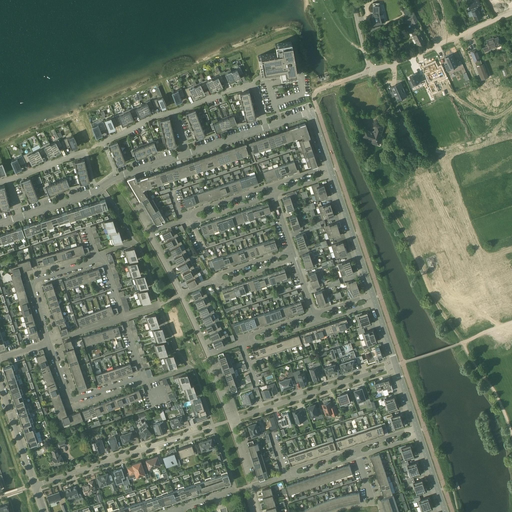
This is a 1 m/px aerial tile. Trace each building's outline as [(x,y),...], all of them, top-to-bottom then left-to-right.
[(471,9),(478,6),(481,5),(478,0),(475,0),(468,3),(471,9)] [(379,2),(372,3),(373,16),(372,16),(374,25),(386,22),(385,18),(381,18),(380,14),(379,2)] [(475,20),(482,17),(478,6),(471,9),(475,20)] [(413,24),(418,22),(414,13),(405,17),(408,22),(411,20),(412,22),(410,23),(412,28),(408,30),(410,33),(416,30),(415,27),(414,27),(413,24)] [(420,32),(418,33),(413,36),(416,43),(417,43),(418,46),(426,43),(420,32)] [(490,49),(501,45),(498,37),(491,40),(491,39),(486,41),(488,46),(483,48),(485,52),(490,50),(490,49)] [(276,53),(260,55),(263,72),(279,69),(279,71),(280,72),(280,75),(288,73),(296,72),(296,69),(295,68),(292,45),(275,47),(276,53)] [(470,52),(474,61),(481,59),(477,49),(470,52)] [(447,64),(443,65),(446,72),(457,67),(456,66),(458,66),(456,60),(454,61),(451,55),(444,58),(447,64)] [(489,76),(484,62),(476,66),(481,79),(489,76)] [(444,76),(440,67),(437,69),(434,63),(427,66),(430,72),(426,74),(430,81),(439,77),(440,78),(444,76)] [(239,75),(243,73),(239,66),(236,68),(236,69),(231,72),(230,69),(230,70),(235,81),(241,78),(239,75)] [(225,72),(225,71),(221,73),(225,81),(228,79),(229,82),(235,80),(235,81),(230,70),(225,72)] [(424,80),(422,76),(418,77),(417,73),(410,76),(412,80),(409,81),(412,88),(421,83),(420,82),(424,80)] [(222,86),(220,83),(224,81),(220,74),(212,78),(216,89),(222,86)] [(216,88),(216,89),(212,78),(207,81),(206,80),(203,81),(206,88),(209,87),(210,90),(216,88)] [(194,85),(199,96),(204,93),(203,90),(206,88),(203,81),(194,85)] [(397,99),(406,95),(401,83),(392,87),(393,90),(390,92),(392,97),(396,95),(397,99)] [(191,94),(193,98),(198,95),(199,96),(194,85),(185,89),(188,96),(191,94)] [(181,88),(172,92),(176,102),(182,100),(181,97),(184,95),(183,92),(182,88),(181,88)] [(237,94),(239,100),(250,97),(249,91),(237,94)] [(160,97),(152,100),(155,108),(159,106),(161,109),(166,107),(162,96),(161,94),(159,95),(160,97)] [(146,103),(141,105),(145,114),(151,112),(149,109),(153,107),(150,100),(146,102),(146,103)] [(135,115),(138,114),(140,117),(146,115),(145,114),(141,105),(141,104),(132,108),(135,115)] [(123,112),(127,122),(133,120),(132,116),(135,115),(132,108),(123,112)] [(197,115),(195,109),(186,113),(188,118),(197,115)] [(128,123),(127,122),(123,112),(115,116),(117,123),(121,122),(122,125),(128,123)] [(254,113),(245,115),(246,121),(255,119),(254,113)] [(227,116),(231,126),(237,124),(234,118),(233,115),(233,114),(227,116)] [(197,115),(188,118),(190,123),(199,120),(197,115)] [(113,125),(117,123),(114,116),(104,120),(109,130),(115,128),(113,125)] [(231,126),(227,116),(222,118),(226,128),(231,126)] [(159,127),(160,126),(170,124),(169,118),(158,121),(159,127)] [(218,121),(221,130),(226,128),(222,118),(223,119),(218,121)] [(199,120),(190,123),(192,128),(201,125),(199,120)] [(221,130),(218,121),(212,123),(213,126),(214,129),(216,132),(221,130)] [(96,137),(102,135),(101,131),(106,129),(103,122),(94,126),(92,126),(96,137)] [(304,139),(308,138),(310,137),(305,125),(305,124),(300,125),(297,126),(289,129),(290,130),(293,139),(303,136),(304,139)] [(375,130),(375,131),(372,133),(370,132),(365,130),(363,137),(371,140),(370,142),(380,146),(383,136),(380,135),(383,127),(377,124),(375,130)] [(194,133),(203,130),(201,125),(192,128),(194,133)] [(205,135),(203,130),(194,133),(196,139),(205,135)] [(284,132),(287,141),(293,139),(290,130),(284,132)] [(284,132),(279,134),(281,143),(287,141),(284,132)] [(412,148),(418,145),(411,133),(406,136),(412,148)] [(163,142),(165,142),(174,140),(173,134),(163,136),(161,137),(163,142)] [(276,145),(281,143),(279,134),(273,136),(276,145)] [(77,146),(73,136),(64,139),(67,146),(70,145),(71,148),(77,146)] [(270,146),(276,145),(273,136),(267,138),(271,148),(270,146)] [(299,141),(300,146),(310,143),(308,138),(310,137),(308,138),(304,139),(299,141)] [(267,138),(262,140),(265,150),(271,148),(267,138)] [(55,142),(50,145),(49,142),(49,143),(55,154),(60,151),(58,148),(62,146),(58,139),(54,141),(55,142)] [(148,143),(152,152),(157,150),(156,147),(155,144),(154,142),(153,140),(148,143)] [(262,140),(256,142),(259,152),(265,150),(262,140)] [(111,150),(120,146),(118,141),(109,144),(111,150)] [(250,144),(253,154),(259,152),(256,142),(250,144)] [(55,154),(49,143),(40,147),(44,154),(47,152),(49,155),(54,153),(54,154),(55,154)] [(137,147),(141,157),(147,155),(143,145),(142,143),(137,146),(137,147)] [(148,143),(143,145),(147,155),(148,154),(152,152),(148,143)] [(300,152),(312,149),(310,143),(300,146),(302,152),(300,152)] [(245,145),(239,147),(242,156),(248,154),(245,145)] [(120,146),(111,150),(113,155),(122,151),(120,146)] [(32,151),(37,161),(43,158),(41,155),(44,154),(40,147),(32,151)] [(132,149),(133,150),(134,153),(135,155),(136,159),(141,157),(137,147),(132,149)] [(237,158),(242,156),(239,147),(234,149),(237,160),(237,158)] [(400,151),(404,158),(410,155),(406,148),(400,151)] [(232,161),(237,160),(234,149),(228,151),(232,161)] [(303,154),(304,157),(313,154),(312,149),(300,152),(301,154),(303,154)] [(23,155),(27,162),(30,160),(32,163),(37,161),(32,151),(23,155)] [(122,151),(113,155),(115,160),(123,157),(124,157),(122,151)] [(228,151),(222,153),(226,163),(232,161),(228,151)] [(222,153),(217,155),(220,165),(226,163),(222,153)] [(306,163),(315,159),(313,154),(304,157),(306,163)] [(217,155),(211,157),(214,167),(220,165),(217,155)] [(20,165),(25,163),(22,156),(11,160),(15,171),(21,168),(20,165)] [(125,162),(123,157),(115,160),(117,166),(125,162)] [(214,167),(211,157),(205,158),(209,169),(214,167)] [(205,158),(200,160),(203,171),(209,169),(205,158)] [(85,165),(84,159),(72,162),(74,168),(75,168),(85,165)] [(318,167),(315,159),(306,163),(308,168),(312,167),(313,169),(318,167)] [(200,160),(194,162),(197,173),(203,171),(200,160)] [(297,171),(294,161),(289,163),(292,173),(297,171)] [(188,164),(192,175),(197,173),(194,162),(188,164)] [(289,163),(283,165),(287,174),(292,173),(289,163)] [(188,164),(182,166),(186,177),(186,175),(191,173),(191,175),(192,175),(188,164)] [(283,165),(278,166),(282,176),(287,174),(283,165)] [(182,166),(177,168),(180,179),(186,177),(182,166)] [(282,176),(278,166),(273,168),(276,178),(282,176)] [(177,168),(171,170),(174,179),(179,177),(180,179),(177,168)] [(273,168),(268,170),(271,179),(276,178),(273,168)] [(174,179),(171,170),(165,172),(168,180),(174,179)] [(271,179),(268,170),(263,172),(266,181),(271,179)] [(163,182),(168,180),(165,172),(160,174),(163,184),(163,182)] [(160,174),(154,176),(158,186),(163,184),(160,174)] [(255,174),(250,176),(253,186),(258,184),(258,183),(261,182),(259,177),(256,178),(255,174)] [(144,189),(151,186),(148,178),(148,177),(148,176),(140,178),(140,179),(137,180),(134,176),(129,178),(130,180),(129,181),(130,184),(140,200),(141,199),(146,196),(143,190),(144,189)] [(148,176),(148,177),(148,178),(151,186),(157,184),(157,186),(158,186),(154,176),(148,177),(148,176)] [(253,186),(250,176),(245,178),(248,187),(253,186)] [(23,186),(33,183),(31,177),(21,181),(23,186)] [(61,180),(64,189),(70,187),(68,184),(67,181),(66,178),(61,180)] [(245,178),(239,179),(243,189),(248,187),(245,178)] [(243,189),(239,179),(234,181),(238,191),(243,189)] [(56,182),(59,191),(64,189),(61,180),(56,182)] [(234,181),(229,183),(232,192),(238,191),(234,181)] [(56,182),(51,184),(54,193),(59,191),(56,182)] [(23,186),(25,191),(35,188),(33,183),(23,186)] [(232,192),(229,183),(224,185),(227,194),(232,192)] [(325,191),(323,185),(319,186),(318,183),(311,185),(314,195),(325,191)] [(49,195),(54,193),(51,184),(45,186),(46,189),(49,195)] [(224,185),(219,186),(222,196),(227,194),(224,185)] [(222,196),(219,186),(214,188),(217,198),(222,196)] [(25,191),(27,196),(36,193),(34,188),(35,188),(25,191)] [(214,188),(209,190),(212,199),(217,198),(214,188)] [(212,199),(209,190),(204,191),(207,201),(212,199)] [(204,191),(198,193),(202,203),(207,201),(204,191)] [(285,204),(296,201),(293,191),(286,194),(285,194),(287,197),(283,198),(285,204)] [(325,191),(314,195),(316,201),(323,199),(323,198),(328,197),(327,196),(325,191)] [(38,199),(36,193),(27,196),(29,202),(38,199)] [(202,203),(198,193),(193,195),(197,204),(202,203)] [(141,199),(144,204),(152,199),(149,194),(146,196),(141,199)] [(193,195),(188,197),(191,206),(197,204),(193,195)] [(183,198),(186,208),(191,206),(188,197),(183,198)] [(99,201),(102,211),(108,209),(105,200),(105,199),(99,201)] [(152,199),(144,204),(147,209),(155,204),(152,199)] [(94,203),(97,213),(102,211),(99,201),(94,203)] [(285,204),(287,211),(291,209),(298,207),(296,201),(285,204)] [(97,213),(94,203),(88,205),(91,213),(96,212),(97,213)] [(268,203),(262,205),(265,214),(271,212),(268,203)] [(147,209),(150,214),(158,208),(155,204),(147,209)] [(320,214),(332,210),(330,204),(326,205),(325,205),(318,207),(320,214)] [(83,207),(86,215),(91,213),(88,205),(83,207)] [(265,214),(262,205),(257,206),(260,216),(261,219),(266,217),(265,214)] [(251,208),(255,218),(260,216),(257,206),(251,208)] [(86,215),(83,207),(78,208),(81,219),(81,217),(86,215)] [(72,210),(76,220),(81,219),(78,208),(72,210)] [(158,208),(150,214),(153,218),(161,213),(158,208)] [(251,208),(246,210),(250,219),(255,218),(251,208)] [(76,220),(72,210),(67,212),(70,222),(76,220)] [(250,219),(246,210),(241,212),(244,221),(250,219)] [(334,215),(334,216),(332,210),(320,214),(322,220),(329,217),(329,218),(330,217),(334,216),(334,215)] [(61,214),(65,224),(70,222),(67,212),(61,214)] [(244,221),(241,212),(236,213),(239,223),(244,221)] [(164,219),(161,213),(153,218),(157,226),(162,224),(160,221),(164,219)] [(239,223),(236,213),(231,215),(234,225),(239,223)] [(291,223),(303,220),(300,213),(293,216),(289,217),(291,223)] [(65,224),(61,214),(56,216),(59,224),(64,222),(65,224)] [(234,225),(231,215),(226,217),(229,226),(234,225)] [(51,217),(54,228),(54,226),(59,224),(56,216),(51,217)] [(54,228),(51,217),(45,219),(49,230),(54,228)] [(229,226),(226,217),(221,218),(224,228),(229,226)] [(224,228),(221,218),(216,220),(219,230),(224,228)] [(40,221),(43,230),(48,228),(48,230),(49,230),(45,219),(40,221)] [(102,222),(104,228),(114,225),(112,219),(102,222)] [(219,230),(216,220),(211,222),(214,231),(219,230)] [(291,223),(293,230),(297,228),(298,228),(303,226),(301,220),(303,220),(291,223)] [(43,230),(40,221),(34,223),(37,231),(43,230)] [(214,231),(211,222),(205,224),(209,233),(214,231)] [(29,225),(32,234),(32,233),(37,231),(34,223),(29,225)] [(338,229),(336,223),(332,224),(325,226),(327,233),(338,229)] [(209,233),(205,224),(200,225),(203,235),(209,233)] [(23,227),(26,236),(32,234),(29,225),(23,227)] [(116,230),(114,225),(104,228),(106,228),(108,233),(118,230),(118,229),(116,230)] [(22,227),(16,229),(19,239),(25,237),(22,227)] [(19,239),(16,229),(11,231),(14,241),(14,240),(19,239)] [(171,236),(174,234),(171,229),(162,234),(165,239),(171,236)] [(338,229),(327,233),(329,239),(336,236),(340,235),(340,234),(338,229)] [(120,235),(118,230),(108,233),(110,239),(120,235)] [(14,241),(11,231),(5,233),(9,243),(14,241)] [(9,243),(5,233),(0,234),(3,245),(4,244),(3,243),(8,241),(9,243)] [(175,244),(181,241),(177,233),(174,234),(171,236),(172,238),(166,242),(169,247),(175,244)] [(297,242),(307,239),(305,233),(300,235),(299,235),(295,236),(297,242)] [(122,241),(120,235),(110,239),(112,245),(122,241)] [(274,239),(268,241),(272,251),(277,249),(276,245),(280,244),(278,239),(275,240),(274,239)] [(297,242),(299,249),(304,247),(309,245),(307,239),(297,242)] [(182,244),(181,241),(175,244),(176,247),(170,250),(173,255),(179,252),(182,250),(179,245),(182,244)] [(268,241),(263,243),(266,252),(272,251),(268,241)] [(345,248),(342,241),(338,243),(331,245),(333,252),(345,248)] [(263,243),(258,244),(261,254),(266,252),(263,243)] [(83,248),(82,244),(76,246),(79,254),(81,254),(89,252),(88,247),(83,248)] [(261,254),(258,244),(253,246),(256,256),(261,254)] [(73,256),(79,254),(76,246),(70,248),(73,256)] [(251,257),(256,256),(253,246),(248,248),(251,257)] [(124,251),(126,256),(135,253),(134,247),(124,251)] [(67,258),(73,256),(70,248),(65,249),(67,258)] [(248,248),(243,249),(246,259),(251,257),(248,248)] [(347,254),(347,253),(346,253),(345,248),(333,252),(335,258),(342,255),(347,254)] [(61,259),(67,258),(65,249),(59,251),(61,259)] [(179,252),(180,255),(174,258),(177,263),(183,260),(189,257),(185,249),(182,250),(179,252)] [(246,259),(243,249),(238,251),(241,261),(246,259)] [(55,261),(61,259),(59,251),(53,253),(55,261)] [(236,263),(241,261),(238,251),(232,253),(236,263)] [(221,253),(222,256),(225,266),(231,264),(227,255),(226,252),(221,253)] [(304,261),(315,257),(313,258),(311,252),(306,254),(302,255),(304,261)] [(50,263),(55,261),(53,253),(47,254),(50,263)] [(128,262),(137,259),(135,253),(126,256),(128,262)] [(232,253),(227,255),(231,264),(236,263),(232,253)] [(44,265),(50,263),(47,254),(41,256),(44,265)] [(38,266),(44,265),(41,256),(36,258),(38,266)] [(220,268),(225,266),(222,256),(217,258),(220,268)] [(183,260),(184,263),(178,266),(181,271),(187,268),(193,265),(189,257),(183,260)] [(304,261),(306,268),(310,266),(317,264),(315,257),(304,261)] [(220,268),(217,258),(212,260),(215,269),(220,268)] [(29,260),(24,261),(26,270),(32,268),(29,260)] [(351,267),(349,260),(345,262),(344,262),(337,264),(339,271),(351,267)] [(26,270),(24,261),(17,263),(18,265),(20,272),(26,270)] [(126,265),(128,271),(138,268),(136,262),(126,265)] [(13,275),(20,273),(20,272),(18,265),(11,267),(13,275)] [(187,268),(188,271),(182,274),(185,279),(191,276),(197,273),(193,265),(187,268)] [(104,271),(103,267),(95,270),(93,270),(95,279),(96,282),(102,280),(100,273),(104,271)] [(353,273),(353,272),(351,267),(339,271),(341,277),(348,274),(349,274),(353,273)] [(140,274),(138,268),(128,271),(130,277),(140,274)] [(281,280),(287,278),(284,268),(278,270),(281,280)] [(95,279),(93,270),(87,272),(90,281),(95,279)] [(281,280),(278,270),(273,272),(276,282),(281,280)] [(310,280),(322,276),(320,270),(313,272),(313,273),(308,274),(310,280)] [(90,281),(87,272),(81,274),(84,283),(90,281)] [(276,282),(273,272),(268,274),(271,283),(276,282)] [(21,278),(20,273),(13,275),(11,275),(13,281),(21,278)] [(189,287),(198,283),(198,282),(197,280),(199,278),(197,273),(191,276),(192,279),(186,282),(189,287)] [(84,283),(81,274),(76,276),(78,285),(84,283)] [(263,276),(266,285),(271,283),(268,274),(263,276)] [(136,284),(146,281),(144,275),(134,278),(136,284)] [(70,278),(73,286),(78,285),(76,276),(70,278)] [(266,285),(263,276),(258,277),(261,287),(266,285)] [(310,280),(312,287),(316,285),(317,285),(322,283),(320,277),(322,277),(322,276),(310,280)] [(253,279),(256,289),(261,287),(258,277),(253,279)] [(473,292),(480,289),(474,277),(468,280),(473,292)] [(14,287),(23,284),(21,278),(13,281),(14,287)] [(70,278),(64,280),(67,288),(73,286),(70,278)] [(247,281),(251,290),(256,289),(253,279),(247,281)] [(346,289),(357,286),(355,279),(351,281),(345,283),(347,289),(346,289)] [(146,281),(136,284),(138,290),(148,287),(146,281)] [(251,290),(247,281),(242,282),(246,292),(251,290)] [(45,291),(53,288),(52,282),(43,285),(45,291)] [(237,284),(240,294),(246,292),(242,282),(237,284)] [(16,292),(25,290),(23,284),(14,287),(16,292)] [(240,294),(237,284),(232,286),(235,295),(240,294)] [(227,288),(230,297),(235,295),(232,286),(227,288)] [(357,286),(346,289),(349,299),(356,296),(355,293),(359,292),(359,291),(357,286)] [(47,296),(55,294),(53,288),(45,291),(47,296)] [(227,288),(222,289),(225,299),(230,297),(227,288)] [(137,293),(139,298),(149,295),(147,289),(137,293)] [(201,289),(191,293),(194,299),(200,296),(201,299),(207,296),(204,289),(202,290),(201,289)] [(316,299),(328,295),(326,289),(319,292),(318,292),(319,292),(314,293),(316,299)] [(18,298),(26,296),(25,290),(16,292),(18,298)] [(55,294),(47,296),(49,302),(57,299),(55,294)] [(151,301),(149,295),(139,298),(141,304),(151,301)] [(328,295),(316,299),(318,305),(322,304),(323,307),(324,307),(329,305),(326,296),(328,296),(328,295)] [(20,304),(28,301),(26,296),(18,298),(20,304)] [(204,304),(205,307),(208,306),(208,305),(211,304),(207,296),(201,299),(195,301),(197,307),(204,304)] [(51,308),(59,305),(57,299),(49,302),(51,308)] [(306,306),(304,300),(295,303),(298,313),(304,311),(302,307),(306,306)] [(21,310),(30,307),(28,301),(20,304),(21,310)] [(295,303),(290,305),(293,315),(298,313),(295,303)] [(59,305),(51,308),(53,314),(61,311),(59,305)] [(105,308),(108,316),(110,315),(118,312),(116,308),(112,309),(111,305),(105,308)] [(290,305),(284,307),(288,316),(293,315),(290,305)] [(211,311),(208,306),(205,307),(198,310),(199,310),(198,310),(201,315),(207,312),(208,315),(209,315),(212,314),(214,313),(213,310),(211,311)] [(23,316),(32,313),(30,307),(21,310),(23,316)] [(284,307),(279,308),(283,318),(288,316),(284,307)] [(99,310),(102,318),(108,316),(105,308),(99,310)] [(277,320),(283,318),(279,308),(274,310),(277,320)] [(94,312),(97,320),(102,318),(99,310),(94,312)] [(272,321),(277,320),(274,310),(269,312),(272,321)] [(55,320),(63,317),(61,311),(53,314),(55,320)] [(88,314),(91,322),(97,320),(94,312),(88,314)] [(267,323),(272,321),(269,312),(264,314),(267,323)] [(355,315),(358,322),(368,318),(367,315),(368,315),(367,312),(366,312),(362,314),(361,313),(362,313),(362,312),(354,315),(355,315)] [(25,321),(33,319),(32,313),(23,316),(25,321)] [(82,316),(86,324),(91,322),(88,314),(82,316)] [(145,317),(147,323),(157,320),(155,314),(145,317)] [(214,319),(212,314),(209,315),(208,315),(202,318),(204,323),(211,321),(212,323),(218,321),(217,318),(214,319)] [(262,325),(267,323),(264,314),(259,315),(262,325)] [(257,327),(262,325),(259,315),(254,317),(257,327)] [(86,324),(82,316),(77,318),(80,326),(86,324)] [(59,325),(65,323),(63,317),(55,320),(57,325),(59,325)] [(252,328),(257,327),(254,317),(249,319),(252,328)] [(346,318),(340,320),(343,330),(349,328),(349,327),(347,321),(346,318)] [(358,322),(359,327),(357,328),(358,331),(364,329),(363,326),(370,324),(370,323),(371,323),(370,321),(369,321),(368,318),(358,322)] [(27,327),(35,325),(33,319),(25,321),(27,327)] [(247,330),(252,328),(249,319),(243,320),(247,330)] [(149,329),(159,326),(157,320),(147,323),(149,329)] [(242,332),(247,330),(243,320),(238,322),(242,332)] [(343,330),(340,320),(334,322),(338,332),(343,330)] [(222,329),(218,321),(212,323),(206,326),(208,332),(215,329),(216,331),(216,332),(222,329)] [(233,324),(236,333),(242,332),(238,322),(233,324)] [(338,332),(334,322),(329,324),(332,334),(338,332)] [(59,325),(62,334),(68,332),(65,323),(59,325)] [(332,334),(329,324),(323,326),(326,336),(332,334)] [(28,333),(37,330),(35,325),(27,327),(28,333)] [(114,327),(112,328),(115,336),(120,335),(119,331),(124,329),(122,325),(114,327)] [(326,336),(323,326),(317,328),(321,338),(320,336),(326,334),(326,336)] [(151,330),(153,336),(163,333),(161,327),(151,330)] [(112,328),(106,330),(109,338),(115,336),(112,328)] [(321,338),(317,328),(312,329),(315,340),(321,338)] [(218,337),(219,340),(223,338),(225,337),(222,329),(216,332),(209,334),(212,340),(218,337)] [(315,340),(312,329),(306,331),(309,342),(315,340)] [(365,332),(364,329),(358,331),(359,334),(362,333),(363,339),(374,335),(373,332),(374,332),(373,330),(372,330),(365,332)] [(35,342),(40,340),(38,332),(37,333),(37,330),(28,333),(30,339),(34,337),(35,342)] [(106,330),(101,331),(103,340),(109,338),(106,330)] [(101,331),(95,333),(97,341),(103,340),(101,331)] [(306,331),(300,333),(304,344),(309,342),(306,331)] [(95,333),(89,335),(92,343),(97,341),(95,333)] [(165,339),(163,333),(153,336),(155,342),(165,339)] [(296,346),(302,344),(298,334),(292,336),(296,346)] [(92,343),(89,335),(83,336),(86,345),(92,343)] [(370,347),(369,344),(376,341),(377,341),(376,338),(375,338),(374,335),(363,339),(365,345),(362,346),(364,349),(370,347)] [(296,346),(292,336),(287,338),(290,348),(296,346)] [(224,341),(223,338),(219,340),(213,343),(215,348),(228,343),(226,340),(224,341)] [(290,348),(287,338),(281,340),(284,350),(290,348)] [(70,339),(64,341),(67,350),(74,348),(70,339)] [(284,350),(281,340),(275,342),(279,352),(284,350)] [(151,346),(153,352),(165,348),(163,342),(151,346)] [(279,352),(275,342),(270,344),(273,354),(279,352)] [(273,354),(270,344),(264,346),(267,356),(273,354)] [(267,356),(264,346),(258,348),(262,358),(267,356)] [(379,347),(375,349),(377,355),(366,359),(368,363),(383,358),(379,347)] [(74,348),(67,350),(65,351),(67,357),(75,354),(74,348)] [(155,358),(167,354),(165,348),(153,352),(155,358)] [(262,358),(258,348),(252,350),(256,360),(262,358)] [(46,359),(43,349),(38,351),(40,355),(36,356),(38,362),(46,359)] [(343,372),(349,369),(356,367),(353,359),(356,358),(353,350),(349,352),(350,355),(343,358),(344,362),(340,363),(343,372)] [(221,363),(232,359),(230,359),(228,354),(224,355),(223,352),(218,354),(221,363)] [(69,363),(77,360),(75,354),(67,357),(69,363)] [(165,363),(175,360),(173,354),(163,358),(165,363)] [(40,368),(48,365),(46,359),(38,362),(40,368)] [(233,361),(232,359),(221,363),(223,368),(232,365),(231,361),(233,361)] [(71,368),(79,366),(77,360),(69,363),(71,368)] [(164,370),(177,366),(175,360),(165,363),(162,364),(164,370)] [(319,362),(313,364),(314,368),(310,369),(313,380),(316,380),(320,379),(319,378),(320,378),(318,371),(322,369),(319,362)] [(124,365),(127,373),(129,373),(137,370),(136,365),(131,367),(130,363),(124,365)] [(324,367),(326,374),(337,371),(335,364),(331,365),(331,363),(327,364),(327,366),(324,367)] [(5,373),(15,369),(13,364),(10,365),(9,365),(6,366),(6,367),(3,368),(5,373)] [(42,373),(51,370),(48,365),(40,368),(42,373)] [(121,375),(127,373),(124,365),(118,367),(121,375)] [(233,368),(232,365),(223,368),(225,373),(236,369),(235,368),(233,368)] [(73,374),(81,371),(79,366),(71,368),(73,374)] [(113,369),(116,377),(121,375),(118,367),(113,369)] [(5,373),(6,378),(16,374),(15,370),(15,369),(5,373)] [(110,379),(116,377),(113,369),(107,371),(110,379)] [(225,373),(227,379),(238,375),(236,369),(236,370),(236,369),(225,373)] [(44,379),(53,376),(51,370),(42,373),(44,379)] [(302,384),(303,385),(306,384),(306,383),(307,382),(304,372),(300,374),(299,370),(292,372),(294,378),(298,377),(301,385),(302,384)] [(75,380),(83,377),(81,371),(73,374),(75,380)] [(107,371),(101,373),(104,381),(110,379),(107,371)] [(291,380),(294,378),(292,372),(292,371),(288,372),(289,375),(287,376),(288,378),(279,381),(281,389),(285,388),(286,388),(289,387),(288,387),(293,385),(291,380)] [(98,383),(104,381),(101,373),(96,375),(98,383)] [(177,378),(179,383),(189,379),(187,374),(183,375),(183,373),(173,376),(174,379),(177,378)] [(16,374),(6,378),(8,382),(18,379),(16,374)] [(227,379),(228,384),(240,380),(239,378),(237,379),(236,376),(238,375),(227,379)] [(46,385),(55,382),(53,376),(44,379),(46,385)] [(77,386),(85,383),(83,377),(75,380),(77,386)] [(393,390),(389,378),(375,383),(377,389),(382,387),(383,390),(387,389),(388,392),(393,390)] [(18,379),(8,382),(10,387),(20,384),(18,379)] [(190,385),(189,379),(179,383),(180,389),(193,384),(190,385)] [(240,380),(228,384),(232,393),(237,391),(236,388),(240,386),(238,381),(240,380)] [(48,390),(57,387),(55,382),(46,385),(48,390)] [(79,392),(87,389),(85,383),(77,386),(79,392)] [(274,383),(267,386),(267,388),(261,390),(264,398),(270,396),(270,394),(277,392),(274,383)] [(20,384),(10,387),(11,392),(21,389),(20,384)] [(195,390),(193,384),(180,389),(181,389),(183,388),(185,393),(195,390)] [(51,396),(59,393),(57,387),(48,390),(51,396)] [(135,390),(133,391),(136,400),(141,398),(140,394),(144,392),(143,387),(135,390)] [(357,389),(356,390),(355,390),(359,402),(363,400),(364,404),(366,403),(368,408),(372,407),(370,399),(366,400),(362,388),(360,388),(359,388),(358,388),(357,388),(357,389)] [(21,389),(11,392),(13,397),(23,394),(21,389)] [(195,390),(185,393),(187,399),(197,396),(195,390)] [(133,391),(127,393),(130,402),(136,400),(133,391)] [(247,404),(255,401),(252,392),(244,394),(247,404)] [(337,396),(340,405),(344,403),(344,404),(348,403),(347,402),(351,401),(348,392),(337,396)] [(53,402),(61,399),(59,393),(51,396),(53,402)] [(127,393),(121,395),(125,404),(130,402),(127,393)] [(23,394),(13,397),(14,402),(23,399),(21,394),(23,394)] [(121,395),(116,398),(119,406),(125,404),(121,395)] [(396,402),(395,399),(396,399),(396,396),(395,397),(395,396),(384,400),(386,406),(396,402)] [(205,409),(204,410),(200,397),(193,400),(198,416),(194,417),(194,418),(196,421),(207,417),(205,413),(206,413),(205,409)] [(14,402),(16,407),(24,404),(27,403),(25,398),(23,399),(14,402)] [(116,398),(110,400),(113,408),(119,406),(116,398)] [(55,407),(63,404),(61,399),(53,402),(55,407)] [(110,400),(104,402),(108,410),(113,408),(110,400)] [(104,402),(99,404),(102,412),(108,410),(104,402)] [(323,405),(324,408),(323,408),(324,412),(325,411),(326,415),(331,413),(332,415),(338,414),(336,407),(332,408),(330,402),(328,403),(328,402),(324,403),(325,404),(323,405)] [(388,412),(398,408),(399,407),(398,405),(397,405),(396,402),(386,406),(388,412)] [(57,413),(65,410),(63,404),(55,407),(57,413)] [(99,404),(93,406),(96,415),(102,412),(99,404)] [(309,405),(309,406),(308,406),(312,417),(316,415),(318,419),(323,417),(321,411),(318,412),(315,404),(313,405),(312,404),(309,405)] [(93,406),(88,408),(91,417),(96,415),(93,406)] [(28,408),(18,411),(19,416),(29,413),(28,408)] [(85,419),(91,417),(88,408),(82,410),(85,419)] [(177,417),(170,419),(171,422),(170,422),(171,426),(172,426),(173,427),(184,423),(181,416),(185,415),(182,408),(178,409),(180,415),(177,416),(177,417)] [(60,418),(67,415),(65,410),(57,413),(59,419),(61,418),(60,418)] [(74,413),(77,422),(83,420),(80,411),(74,413)] [(307,415),(304,416),(302,411),(296,412),(296,411),(293,412),(296,423),(302,421),(304,424),(309,422),(307,415)] [(287,425),(287,426),(292,424),(288,412),(283,414),(284,417),(278,419),(281,427),(287,425)] [(30,413),(29,413),(19,416),(21,421),(32,418),(30,413)] [(71,424),(77,422),(74,413),(68,416),(70,422),(71,424)] [(402,420),(401,417),(402,416),(401,414),(400,414),(393,416),(392,413),(386,415),(387,418),(390,418),(392,423),(402,420)] [(63,425),(70,422),(68,416),(67,415),(60,418),(61,418),(63,425)] [(32,418),(21,421),(22,426),(33,423),(33,422),(32,418)] [(141,430),(139,431),(145,437),(150,433),(149,431),(149,430),(148,430),(148,429),(147,429),(147,428),(146,428),(146,427),(148,425),(147,424),(147,423),(146,422),(145,421),(143,423),(141,420),(138,423),(140,425),(138,427),(141,430)] [(402,420),(392,423),(394,430),(393,430),(393,431),(400,428),(400,427),(404,426),(404,425),(405,425),(404,422),(403,423),(402,420)] [(166,431),(163,421),(155,424),(158,433),(166,431)] [(24,431),(34,427),(33,423),(22,426),(24,431)] [(261,425),(257,426),(256,423),(249,425),(250,429),(251,433),(251,432),(252,436),(258,435),(259,438),(265,436),(264,432),(261,433),(261,430),(263,429),(261,425)] [(381,423),(376,425),(379,435),(385,433),(383,430),(382,424),(381,423)] [(373,437),(379,435),(376,425),(370,427),(373,437)] [(127,441),(127,442),(130,441),(130,440),(134,439),(132,433),(135,432),(133,426),(129,427),(131,431),(128,432),(127,431),(123,433),(124,434),(120,435),(123,443),(127,441)] [(24,431),(26,436),(36,432),(34,428),(34,427),(24,431)] [(368,439),(373,437),(370,427),(364,429),(368,439)] [(364,429),(358,431),(362,441),(368,439),(364,429)] [(116,430),(113,431),(114,436),(107,440),(113,449),(115,448),(119,447),(116,438),(118,438),(116,430)] [(356,443),(362,441),(358,431),(353,433),(356,443)] [(27,441),(37,437),(36,432),(26,436),(27,441)] [(353,433),(347,435),(350,445),(356,443),(353,433)] [(345,447),(350,445),(347,435),(341,437),(345,447)] [(96,442),(92,443),(94,450),(98,448),(99,451),(105,449),(102,443),(105,442),(103,436),(100,437),(101,438),(95,440),(96,442)] [(39,442),(37,437),(27,441),(29,446),(29,445),(31,445),(32,448),(40,446),(39,442)] [(341,437),(335,439),(339,449),(345,447),(341,437)] [(210,448),(214,446),(211,438),(198,442),(201,450),(206,449),(206,451),(210,449),(210,448)] [(57,442),(59,447),(66,445),(65,439),(57,442)] [(331,451),(337,449),(334,439),(328,441),(331,451)] [(260,448),(258,442),(254,443),(253,440),(248,442),(251,451),(260,448)] [(326,453),(331,451),(328,441),(322,443),(326,453)] [(322,443),(316,445),(320,455),(326,453),(322,443)] [(194,453),(192,444),(177,449),(180,457),(194,453)] [(400,447),(402,454),(413,450),(412,447),(413,447),(412,444),(411,445),(411,444),(406,446),(406,445),(398,447),(400,447)] [(314,457),(320,455),(316,445),(311,447),(314,457)] [(311,447),(305,449),(308,459),(314,457),(311,447)] [(51,450),(53,457),(52,457),(54,465),(63,462),(60,455),(59,455),(57,448),(51,450)] [(262,453),(260,448),(251,451),(252,456),(262,453)] [(303,461),(308,459),(305,449),(299,451),(303,461)] [(413,450),(402,454),(404,460),(415,456),(414,456),(415,455),(415,453),(414,453),(413,450)] [(166,454),(167,456),(163,457),(166,467),(177,463),(178,466),(181,465),(178,458),(176,459),(174,453),(170,454),(168,451),(167,452),(166,453),(166,454)] [(299,451),(293,453),(297,463),(303,461),(299,451)] [(381,459),(379,452),(374,454),(374,455),(371,456),(373,462),(381,459)] [(263,458),(262,453),(252,456),(254,461),(263,458)] [(291,465),(297,463),(293,453),(288,455),(291,465)] [(156,466),(160,465),(157,456),(146,460),(149,468),(152,467),(153,469),(157,467),(156,466)] [(265,464),(263,458),(254,461),(256,467),(265,464)] [(383,465),(381,459),(373,462),(374,468),(383,465)] [(408,461),(402,463),(403,467),(406,466),(408,471),(418,468),(417,465),(418,464),(418,462),(417,462),(416,462),(409,464),(408,461)] [(128,468),(131,478),(144,474),(146,479),(149,478),(146,469),(143,470),(140,462),(132,464),(133,466),(128,468)] [(265,464),(256,467),(257,472),(267,469),(265,464)] [(352,473),(349,464),(344,466),(347,475),(352,473)] [(376,474),(385,471),(383,465),(374,468),(376,474)] [(347,475),(344,466),(338,468),(341,477),(347,475)] [(341,477),(338,468),(332,470),(335,479),(341,477)] [(418,474),(420,473),(421,473),(420,470),(419,471),(418,468),(408,471),(410,477),(407,478),(408,481),(414,479),(419,477),(418,474)] [(114,477),(116,483),(123,481),(124,485),(130,483),(127,475),(124,476),(122,471),(120,472),(119,469),(113,471),(115,476),(114,477)] [(257,472),(260,481),(265,479),(264,476),(269,475),(267,469),(257,472)] [(335,479),(332,470),(326,472),(329,481),(335,479)] [(227,471),(221,473),(224,484),(230,482),(230,481),(227,471)] [(387,476),(385,471),(376,474),(378,479),(387,476)] [(329,481),(326,472),(321,474),(324,483),(329,481)] [(100,485),(110,482),(107,473),(97,476),(100,485)] [(216,477),(219,485),(224,484),(221,473),(221,475),(216,477)] [(324,483),(321,474),(315,476),(318,484),(324,483)] [(210,477),(214,487),(219,485),(216,477),(216,475),(210,477)] [(318,484),(315,476),(309,478),(312,486),(318,484)] [(389,482),(387,476),(378,479),(380,485),(389,482)] [(210,477),(205,479),(208,489),(214,487),(210,477)] [(420,480),(419,477),(414,479),(408,481),(409,484),(412,483),(414,489),(424,485),(423,482),(424,482),(423,479),(422,480),(422,479),(420,480)] [(312,486),(309,478),(304,480),(306,488),(312,486)] [(200,481),(199,481),(203,491),(208,489),(205,479),(205,481),(200,482),(200,481)] [(306,488),(304,480),(298,482),(301,490),(306,488)] [(82,486),(85,494),(96,491),(93,481),(89,482),(89,484),(82,486)] [(199,481),(194,482),(197,493),(203,491),(199,481)] [(389,482),(380,485),(382,491),(391,488),(394,487),(392,481),(389,482)] [(192,494),(197,493),(194,482),(194,483),(194,484),(189,486),(192,494)] [(301,490),(298,482),(292,484),(295,492),(301,490)] [(292,484),(286,485),(289,494),(295,492),(292,484)] [(425,488),(424,485),(414,489),(415,488),(417,494),(413,495),(414,498),(420,496),(419,494),(426,491),(427,490),(426,488),(425,488)] [(68,497),(69,498),(69,499),(72,498),(72,496),(74,495),(76,500),(83,498),(81,491),(78,492),(76,486),(72,487),(71,487),(69,488),(68,488),(69,488),(65,490),(68,498),(68,497)] [(183,486),(178,488),(181,498),(187,496),(183,486)] [(183,486),(187,496),(192,494),(189,486),(184,488),(183,486)] [(262,489),(264,496),(273,494),(271,487),(262,489)] [(178,490),(173,491),(176,500),(181,498),(178,488),(178,490)] [(393,494),(391,488),(382,491),(384,497),(393,494)] [(167,491),(167,492),(170,502),(176,500),(173,491),(172,489),(167,491)] [(49,501),(50,503),(61,499),(59,492),(47,496),(48,498),(49,501)] [(167,492),(162,493),(165,503),(170,502),(167,492)] [(156,496),(160,505),(165,503),(162,493),(161,493),(162,494),(156,496)] [(393,495),(383,499),(384,504),(395,500),(393,495)] [(154,507),(160,505),(156,496),(157,497),(152,499),(151,497),(154,507)] [(420,496),(414,498),(415,502),(418,501),(419,506),(429,503),(430,503),(429,500),(430,499),(429,497),(428,497),(421,499),(420,496)] [(154,507),(151,497),(145,499),(149,509),(154,507)] [(338,506),(335,497),(330,499),(332,508),(338,506)] [(146,501),(141,502),(143,511),(149,509),(145,499),(146,501)] [(266,501),(267,508),(276,506),(274,499),(266,501)] [(330,499),(324,501),(327,510),(332,508),(330,499)] [(395,500),(384,504),(386,508),(396,505),(395,500)] [(324,501),(318,503),(322,511),(327,510),(324,501)] [(141,502),(135,504),(137,511),(139,511),(143,511),(141,502)] [(318,503),(313,506),(315,511),(321,511),(322,511),(318,503)] [(421,511),(424,511),(425,511),(432,509),(432,508),(433,508),(432,505),(431,506),(430,503),(429,503),(419,506),(421,511)]
